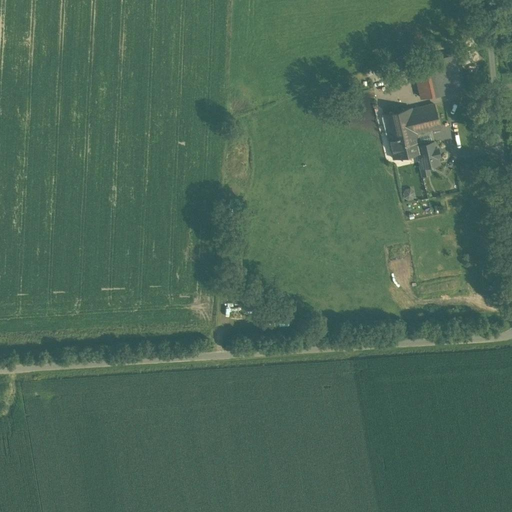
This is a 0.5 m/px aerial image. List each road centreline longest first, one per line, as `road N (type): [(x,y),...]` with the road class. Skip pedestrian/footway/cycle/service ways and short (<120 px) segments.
road 1 (unclassified): [(0,371),(511,334)]
road 2 (unclassified): [(511,216),(489,0)]
